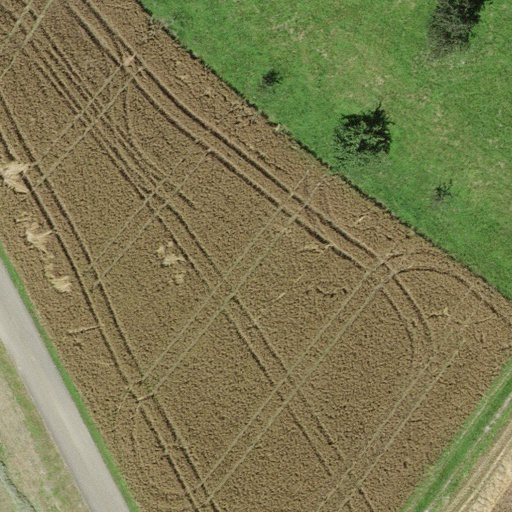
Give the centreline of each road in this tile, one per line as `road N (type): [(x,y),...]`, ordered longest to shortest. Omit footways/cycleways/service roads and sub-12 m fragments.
road 1 (unclassified): [(109,511),(0,299)]
road 2 (track): [(410,511),(511,376)]
